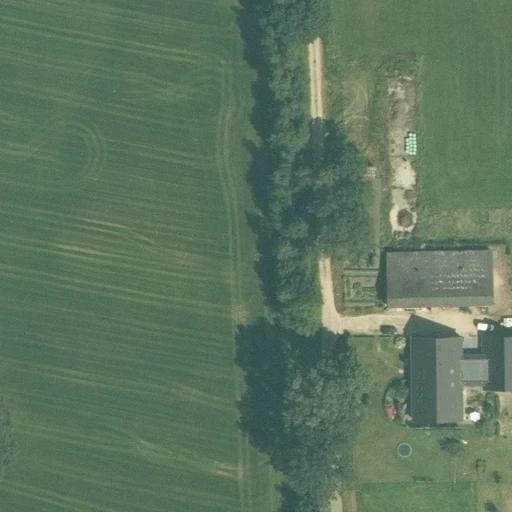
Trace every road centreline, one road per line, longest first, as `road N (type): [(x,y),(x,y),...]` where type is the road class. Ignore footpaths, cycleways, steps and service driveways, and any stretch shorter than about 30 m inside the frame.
road 1 (track): [(310,0),(320,302)]
road 2 (unclassified): [(320,302),(333,511)]
